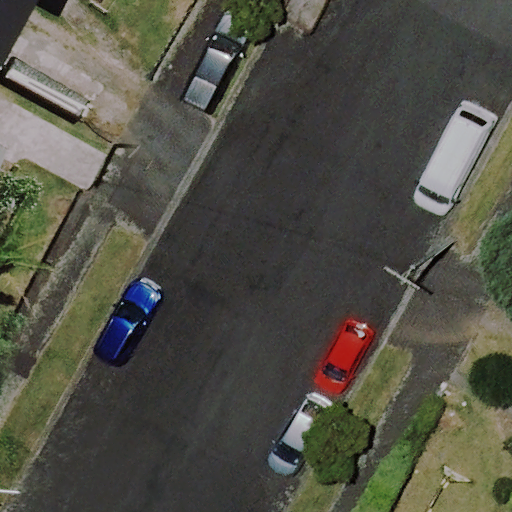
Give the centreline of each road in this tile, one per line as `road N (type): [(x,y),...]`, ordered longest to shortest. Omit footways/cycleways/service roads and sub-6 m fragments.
road 1 (residential): [(431,0),(143,511)]
road 2 (unknown): [(282,265),(511,373)]
